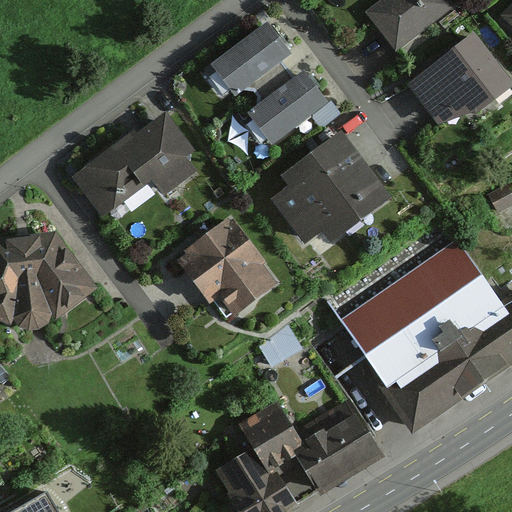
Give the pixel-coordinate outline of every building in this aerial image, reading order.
[(398,0),(376,17),(403,52),(459,10),(451,0),(398,0)] [(236,96),(288,59),(268,31),(216,68),(236,96)] [(511,74),(488,41),(423,87),(452,127),(511,100),(511,74)] [(303,79),(251,119),(272,146),(324,106),(303,79)] [(138,135),(78,180),(113,226),(165,187),(174,198),(209,173),(169,120),(142,141),(138,135)] [(401,206),(351,139),(298,179),(304,187),(284,202),(315,244),(335,229),(347,246),(401,206)] [(511,193),(500,199),(508,216),(511,214),(511,193)] [(511,305),(503,312),(437,217),(322,297),(416,431),(511,364),(511,305)] [(238,223),(190,260),(241,325),(289,287),(238,223)] [(66,236),(0,240),(0,315),(32,329),(55,327),(104,294),(66,236)] [(307,353),(293,333),(268,351),(283,371),(307,353)] [(0,406),(8,400),(0,389),(0,406)] [(258,420),(306,500),(372,461),(343,413),(294,442),(275,410),(258,420)] [(286,511),(306,500),(258,420),(242,430),(258,456),(222,478),(242,511),(286,511)] [(56,511),(45,493),(10,511),(56,511)]
